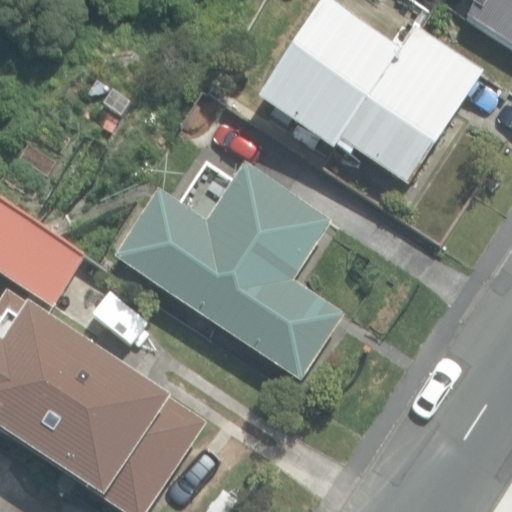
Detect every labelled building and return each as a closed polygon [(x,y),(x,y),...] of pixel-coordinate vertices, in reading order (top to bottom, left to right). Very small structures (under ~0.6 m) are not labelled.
[(340,142),(408,187),(484,72),(414,26),(399,48),(326,0),(258,103),(333,153),(340,142)] [(463,19),(511,50),(511,0),(465,0),(473,5),(463,19)] [(0,180),(0,205),(58,243),(142,114),(129,106),(155,47),(97,86),(86,77),(0,180)] [(114,262),(300,383),(344,316),(294,283),(332,225),(244,167),(206,225),(158,194),(114,262)] [(84,259),(58,243),(55,247),(0,207),(0,273),(53,308),(84,259)] [(0,305),(0,433),(118,511),(148,511),(207,425),(9,292),(0,305)]
